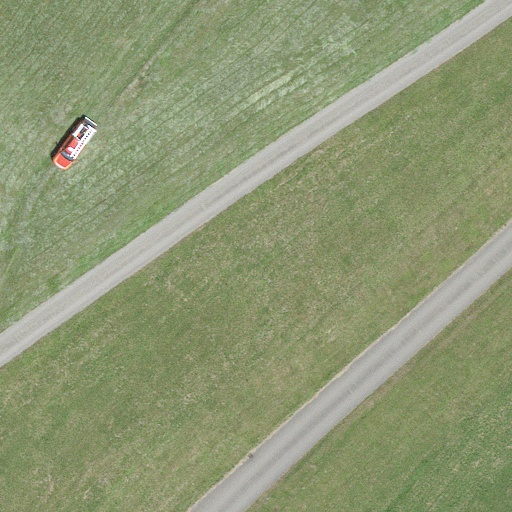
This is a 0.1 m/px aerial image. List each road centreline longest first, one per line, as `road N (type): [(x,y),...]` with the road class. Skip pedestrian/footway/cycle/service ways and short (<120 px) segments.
road 1 (unclassified): [(510,0),(0,352)]
road 2 (unclassified): [(511,249),(223,511)]
